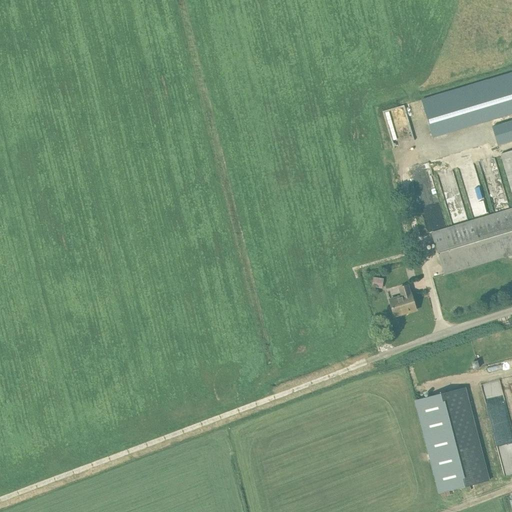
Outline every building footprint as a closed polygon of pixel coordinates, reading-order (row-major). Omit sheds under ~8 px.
[(511,114),(511,71),(421,99),(432,138),(511,114)] [(511,122),(493,128),(498,145),(511,140),(511,122)] [(511,209),(432,233),(444,273),(511,253),(511,149),(500,153),(511,191),(511,209)] [(410,175),(423,207),(438,200),(425,169),(410,175)] [(385,287),(385,276),(372,277),(372,287),(385,287)] [(410,294),(407,286),(399,288),(402,296),(389,300),(394,317),(416,310),(411,294),(410,294)] [(465,388),(416,400),(440,493),(488,481),(465,388)] [(505,476),(511,473),(511,452),(499,456),(505,476)]
